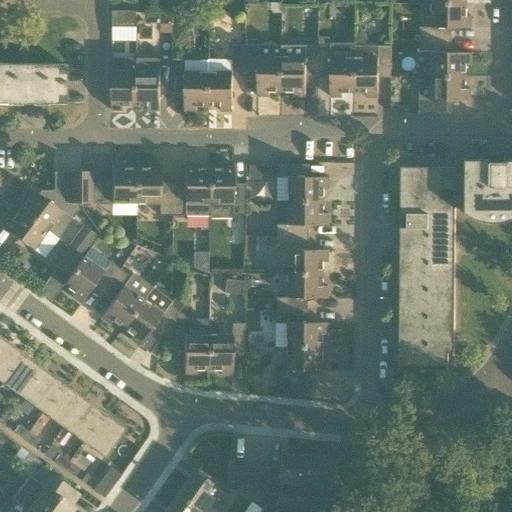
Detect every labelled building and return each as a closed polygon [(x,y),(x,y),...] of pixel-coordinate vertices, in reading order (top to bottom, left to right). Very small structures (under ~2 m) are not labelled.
[(272,4),(272,11),(274,14),(282,14),(282,4),(272,4)] [(451,41),(451,28),(471,28),(471,17),(466,17),(466,4),(431,4),(431,28),(419,28),(419,40),(451,41)] [(136,12),(112,11),(112,27),(112,37),(136,38),(136,28),(136,12)] [(173,13),(160,13),(160,24),(172,25),(173,13)] [(465,77),(465,65),(470,65),(470,53),(451,53),(451,41),(419,40),(419,53),(431,53),(431,77),(465,77)] [(245,77),(245,45),(232,45),(232,72),(208,72),(208,107),(220,107),(220,112),(232,112),(232,77),(245,77)] [(258,46),(245,45),(245,77),(257,77),(257,97),(269,97),(269,92),(281,92),(281,57),(258,57),(258,46)] [(318,78),(318,46),(305,46),(305,58),(281,57),(281,92),(293,92),(293,97),(305,97),(305,78),(318,78)] [(354,93),(354,58),(331,58),(331,46),(318,46),(318,78),(330,78),(330,97),(342,97),(342,93),(354,93)] [(378,58),(354,58),(354,93),(366,93),(366,98),(378,98),(378,78),(390,78),(391,47),(378,47),(378,58)] [(112,71),(111,111),(123,111),(123,106),(135,106),(136,72),(136,60),(136,59),(121,59),(112,59),(112,71)] [(172,60),(160,60),(136,60),(136,72),(135,106),(147,106),(147,111),(159,111),(160,92),(172,92),(172,60)] [(185,60),(172,60),(172,92),(185,92),(185,111),(196,111),(196,107),(208,107),(208,72),(209,60),(185,60)] [(63,64),(0,64),(0,103),(63,103),(63,64)] [(431,77),(431,87),(423,87),(419,91),(419,100),(419,113),(450,114),(450,101),(470,101),(470,89),(465,89),(465,77),(431,77)] [(466,160),(466,174),(466,208),(466,215),(467,215),(467,214),(468,214),(471,216),(475,218),(478,220),(482,221),(486,222),(490,223),(494,223),(498,223),(501,223),(505,222),(509,221),(511,220),(511,160),(509,161),(509,164),(491,164),(491,161),(466,160)] [(135,204),(135,169),(123,169),(123,164),(111,164),(111,174),(92,174),(92,172),(79,172),(79,203),(80,203),(135,204)] [(172,215),(172,184),(159,184),(159,164),(147,164),(147,169),(135,169),(135,204),(159,204),(159,215),(172,215)] [(172,215),(184,215),(208,216),(208,204),(208,169),(196,169),(196,164),(184,164),(184,184),(172,184),(172,215)] [(220,169),(208,169),(208,204),(232,204),(232,216),(245,216),(245,184),(232,184),(232,164),(220,164),(220,169)] [(268,176),(267,165),(245,165),(245,176),(268,176)] [(324,202),(324,190),(328,190),(329,178),(309,178),(309,165),(278,165),(277,178),(289,178),(289,202),(324,202)] [(448,366),(449,229),(454,229),(454,233),(455,233),(455,208),(466,208),(466,174),(453,174),(453,169),(456,169),(456,168),(401,167),(400,215),(407,215),(407,228),(400,228),(400,246),(404,246),(404,255),(400,255),(400,273),(404,274),(404,282),(400,282),(400,301),(404,301),(404,309),(400,309),(399,328),(403,328),(403,337),(399,337),(399,355),(403,355),(403,364),(399,364),(399,366),(448,366)] [(79,172),(67,172),(66,203),(61,211),(29,188),(22,198),(26,200),(19,210),(47,231),(57,238),(81,206),(80,203),(79,203),(79,172)] [(277,225),(277,238),(309,238),(309,226),(328,226),(328,214),(323,214),(324,202),(289,202),(289,225),(277,225)] [(33,250),(47,231),(19,210),(12,220),(8,217),(1,227),(33,250)] [(83,225),(69,244),(83,254),(96,236),(83,225)] [(309,238),(277,238),(277,251),(289,251),(288,274),(323,274),(323,262),(328,262),(328,251),(308,250),(309,238)] [(56,267),(69,276),(83,257),(70,248),(56,267)] [(101,295),(119,269),(109,262),(102,271),(83,257),(69,276),(62,285),(73,292),(70,296),(79,303),(91,287),(101,295)] [(152,288),(132,273),(130,277),(119,269),(101,295),(111,302),(99,318),(109,325),(112,321),(122,328),(152,288)] [(323,274),(288,274),(288,298),(276,298),(276,310),(308,311),(308,298),(328,299),(328,287),(323,287),(323,274)] [(160,338),(162,334),(178,312),(168,304),(170,301),(152,288),(122,328),(132,335),(129,339),(138,346),(150,330),(160,338)] [(288,347),(322,347),(323,335),(327,335),(327,323),(308,323),(308,311),(276,310),(276,347),(288,347)] [(207,370),(208,335),(184,335),(184,316),(178,312),(162,334),(171,341),(171,355),(183,355),(183,375),(195,375),(195,370),(207,370)] [(207,370),(219,370),(219,375),(231,375),(231,355),(244,355),(244,324),(231,324),(231,336),(208,335),(207,370)] [(0,382),(2,383),(23,354),(3,340),(0,343),(0,382)] [(288,347),(288,371),(276,371),(276,383),(307,384),(307,371),(327,371),(327,359),(322,359),(322,347),(288,347)] [(2,383),(22,398),(43,369),(23,354),(2,383)] [(42,413),(63,384),(43,369),(22,398),(42,413)] [(62,427),(83,399),(63,384),(42,413),(62,427)] [(62,427),(82,442),(104,413),(83,399),(62,427)] [(124,429),(104,413),(82,442),(103,457),(124,429)] [(23,439),(28,432),(18,425),(13,432),(23,439)] [(23,439),(33,447),(38,440),(34,437),(36,433),(31,429),(28,432),(23,439)] [(35,471),(41,463),(29,454),(23,462),(35,471)] [(68,462),(58,454),(53,461),(63,469),(68,462)] [(269,477),(269,489),(268,493),(308,497),(311,458),(283,456),(281,478),(269,477)] [(311,458),(308,497),(321,499),(334,500),(335,487),(337,487),(339,461),(311,458)] [(63,469),(74,476),(79,469),(68,462),(63,469)] [(232,466),(230,489),(243,490),(245,467),(232,466)] [(245,467),(243,490),(256,492),(258,468),(245,467)] [(270,469),(258,468),(256,492),(268,493),(269,489),(269,477),(270,469)] [(28,511),(69,511),(73,508),(70,505),(77,495),(61,483),(41,469),(34,480),(45,488),(28,511)] [(196,472),(180,495),(204,511),(220,511),(230,498),(226,495),(217,488),(218,487),(196,472)] [(204,511),(180,495),(167,511),(204,511)]
